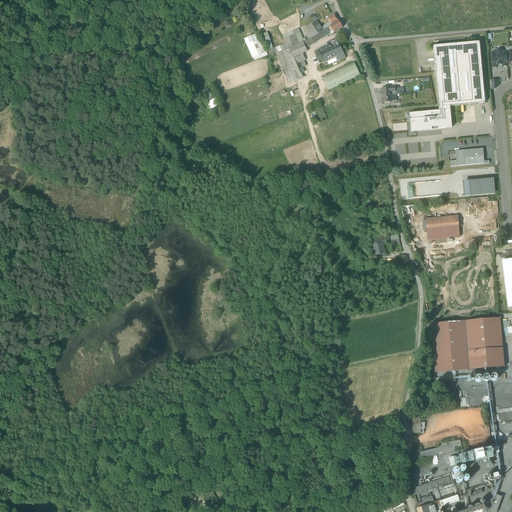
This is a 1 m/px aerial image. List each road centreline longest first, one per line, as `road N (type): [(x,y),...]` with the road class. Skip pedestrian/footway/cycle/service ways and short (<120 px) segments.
road 1 (residential): [(334,0),(368,79),(420,294),(403,416),(410,511)]
road 2 (track): [(0,70),(153,48),(220,0)]
road 3 (track): [(511,27),(352,41)]
road 4 (residential): [(511,226),(497,96),(511,84)]
road 5 (track): [(142,51),(152,123),(144,170)]
